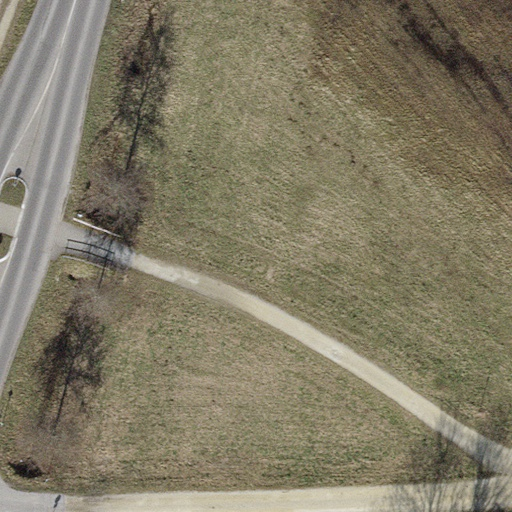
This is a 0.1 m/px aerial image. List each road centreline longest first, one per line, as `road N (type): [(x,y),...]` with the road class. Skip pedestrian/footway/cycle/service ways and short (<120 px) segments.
road 1 (track): [(511,468),(306,331),(135,260),(10,221)]
road 2 (track): [(0,505),(511,491)]
road 3 (secondary): [(80,0),(0,259)]
